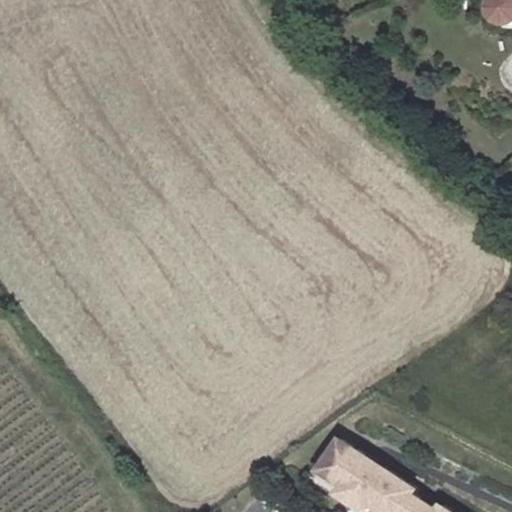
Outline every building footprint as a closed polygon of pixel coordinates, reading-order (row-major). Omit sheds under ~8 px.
[(511,0),(495,0),(495,1),(495,8),(497,13),(502,19),(508,20),(511,20),(511,0)] [(48,374),(45,380),(51,383),(54,378),(48,374)] [(399,511),(412,493),(415,489),(383,467),(375,478),(356,465),(364,455),(339,439),(319,468),(342,484),(337,492),(367,511),(372,503),(385,511),(399,511)] [(383,467),(364,455),(356,465),(375,478),(383,467)] [(436,511),(438,510),(412,493),(399,511),(436,511)]
